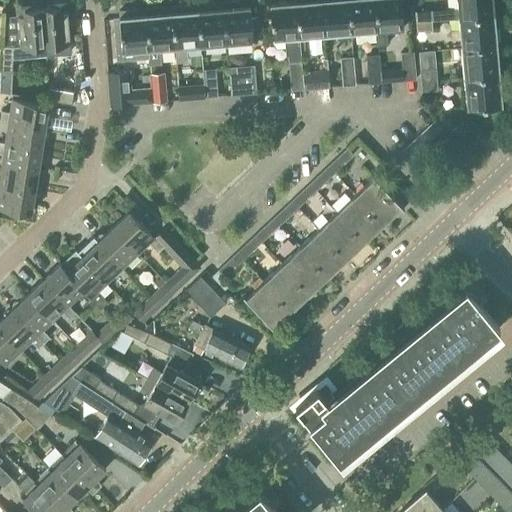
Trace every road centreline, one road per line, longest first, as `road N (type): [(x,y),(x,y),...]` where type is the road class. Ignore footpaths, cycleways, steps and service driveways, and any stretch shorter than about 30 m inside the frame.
road 1 (residential): [(0,273),(87,190),(102,121),(91,0)]
road 2 (residential): [(249,415),(457,221)]
road 3 (residential): [(143,152),(134,141),(139,118),(332,109)]
road 4 (residential): [(332,109),(204,234)]
road 5 (residential): [(457,221),(365,123),(332,109)]
road 6 (residential): [(154,511),(249,415)]
road 7 (residential): [(332,511),(249,415)]
